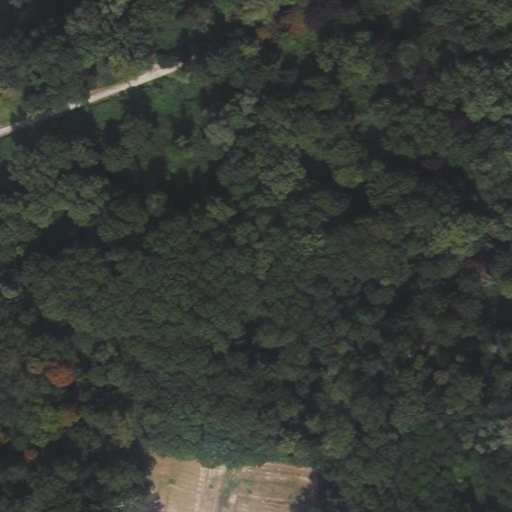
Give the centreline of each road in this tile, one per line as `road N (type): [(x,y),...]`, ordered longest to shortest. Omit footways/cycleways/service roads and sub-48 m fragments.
road 1 (track): [(511,195),(357,251),(171,291),(0,283)]
road 2 (track): [(0,133),(242,35),(264,0)]
